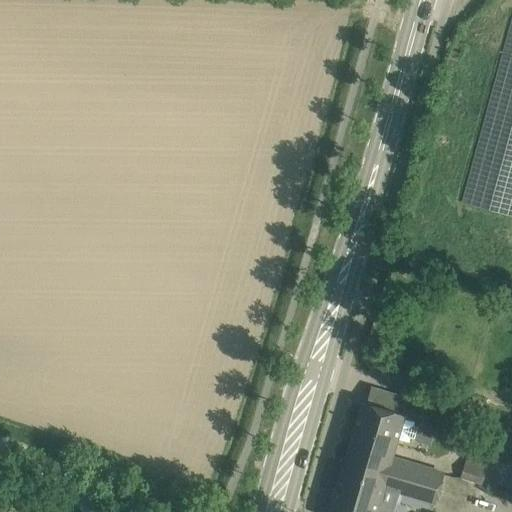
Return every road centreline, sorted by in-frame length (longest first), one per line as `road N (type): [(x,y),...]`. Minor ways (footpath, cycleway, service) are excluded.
road 1 (tertiary): [(278,511),(420,0)]
road 2 (unclassified): [(99,511),(48,466),(0,447)]
